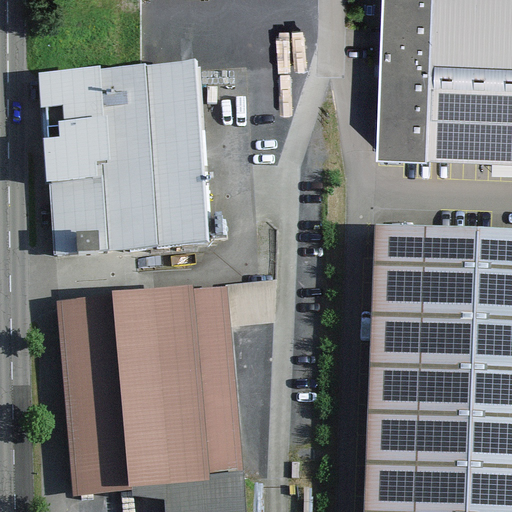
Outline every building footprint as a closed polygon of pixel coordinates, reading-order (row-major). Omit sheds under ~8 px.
[(511,0),(379,0),(378,40),(375,158),(511,162),(511,0)] [(198,68),(40,79),(42,107),(48,187),(50,187),(55,257),(76,256),(77,260),(102,259),(101,255),(211,248),(203,138),(198,68)] [(364,511),(511,511),(511,238),(374,234),(364,511)] [(226,294),(229,332),(273,327),(277,283),(225,288),(226,294)] [(226,294),(61,307),(76,499),(129,495),(130,501),(167,506),(166,511),(243,511),(229,332),(226,294)]
